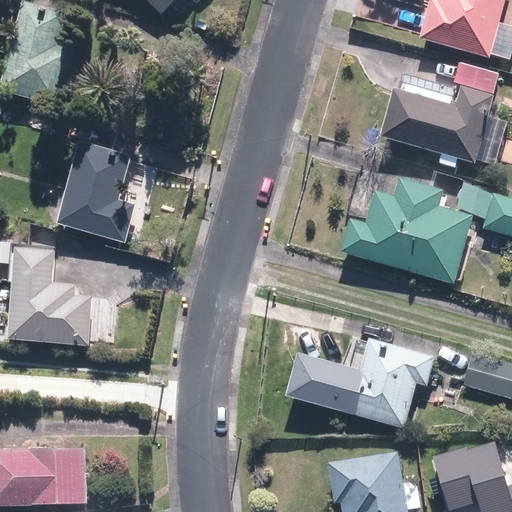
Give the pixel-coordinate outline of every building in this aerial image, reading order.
[(22,0),(0,80),(0,88),(53,104),(69,49),(54,45),(56,40),(62,42),(69,18),(63,16),(64,11),(26,0),(22,0)] [(144,0),(157,13),(170,0),(144,0)] [(434,0),(424,34),(490,53),(505,0),(434,0)] [(456,80),(493,90),(498,71),(462,61),(456,80)] [(402,90),(388,132),(445,149),(441,162),(458,167),(462,153),(477,158),(496,96),(468,87),(461,108),(455,107),(402,90)] [(64,218),(128,236),(139,200),(125,195),(137,153),(86,138),(64,218)] [(344,248),(451,280),(471,212),(439,203),(443,188),(402,176),(396,195),(378,190),(368,221),(353,217),(344,248)] [(466,183),(460,205),(491,214),(487,225),(511,232),(511,194),(497,190),(496,192),(466,183)] [(0,237),(0,253),(12,254),(13,239),(0,237)] [(23,244),(15,332),(91,339),(96,292),(79,290),(80,279),(58,277),(61,248),(23,244)] [(286,392),(403,428),(417,382),(426,385),(434,358),(374,339),(363,373),(298,355),(286,392)] [(464,385),(511,399),(511,397),(511,366),(473,355),(464,385)] [(493,439),(433,456),(448,508),(477,499),(480,511),(511,511),(511,484),(506,486),(493,439)] [(52,445),(0,446),(0,504),(92,501),(90,447),(52,448),(52,445)] [(406,511),(398,453),(330,463),(336,503),(342,503),(343,511),(406,511)]
